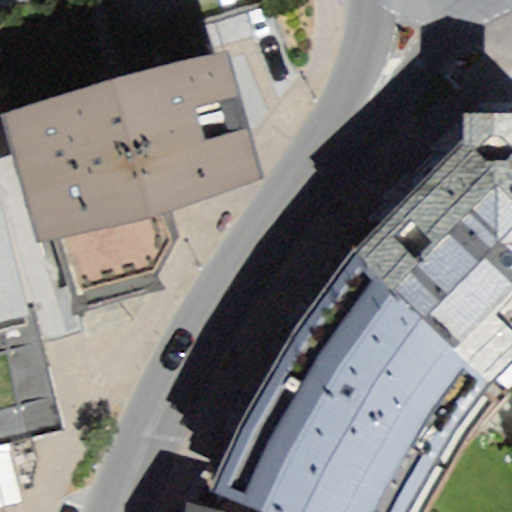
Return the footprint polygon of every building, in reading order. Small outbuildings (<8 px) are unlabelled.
[(224,53),(6,117),(41,233),(258,168),(224,53)] [(511,361),(511,153),(481,125),(346,258),(480,393),(511,361)] [(17,334),(25,332),(0,230),(0,338),(6,337),(17,334)] [(201,440),(285,507),(405,343),(332,278),(201,440)] [(6,337),(0,338),(0,506),(24,501),(21,491),(10,445),(33,440),(62,432),(37,330),(32,331),(25,332),(17,334),(6,337)] [(227,511),(189,502),(186,511),(227,511)]
